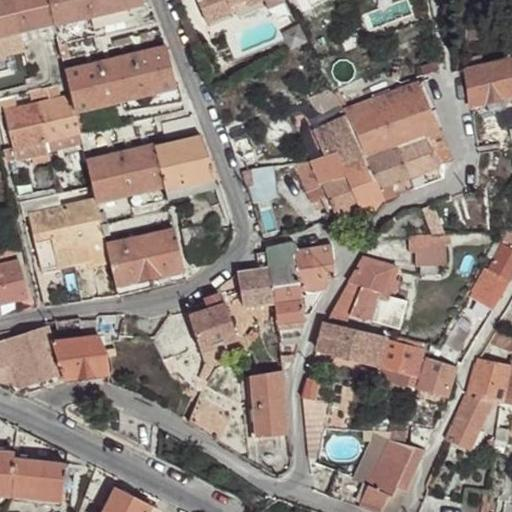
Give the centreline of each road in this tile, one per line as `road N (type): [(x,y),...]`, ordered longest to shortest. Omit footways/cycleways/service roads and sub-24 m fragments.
road 1 (residential): [(158,0),(249,241),(186,296),(0,325)]
road 2 (residential): [(445,84),(456,173),(446,190),(374,220),(304,340),(294,384),(294,493)]
road 3 (residential): [(294,493),(110,394),(33,418)]
road 4 (residential): [(402,511),(462,372),(511,284)]
road 5 (residential): [(33,418),(208,511)]
